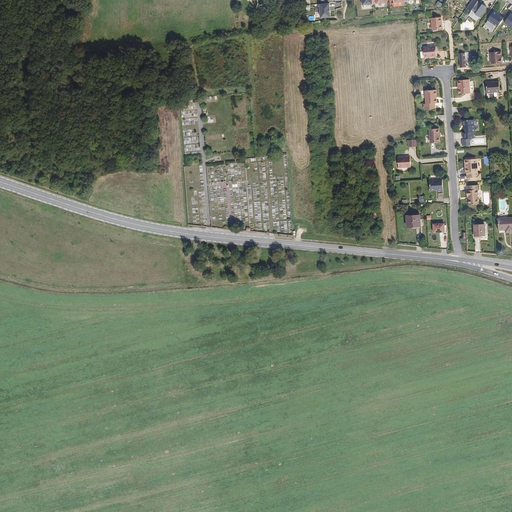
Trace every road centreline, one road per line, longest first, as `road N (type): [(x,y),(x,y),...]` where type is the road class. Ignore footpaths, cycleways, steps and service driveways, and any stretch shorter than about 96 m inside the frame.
road 1 (primary): [(458,261),(150,227),(0,181)]
road 2 (residential): [(441,71),(458,261)]
